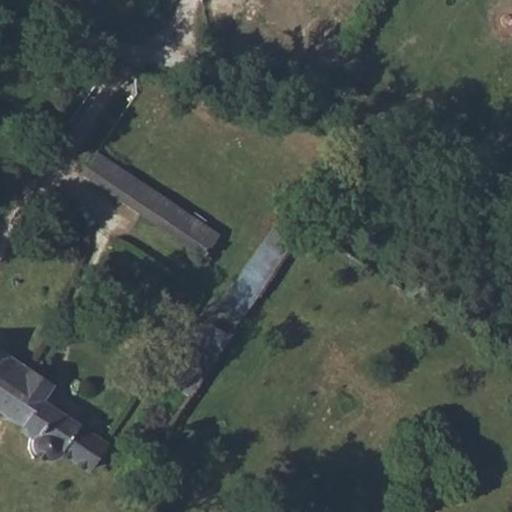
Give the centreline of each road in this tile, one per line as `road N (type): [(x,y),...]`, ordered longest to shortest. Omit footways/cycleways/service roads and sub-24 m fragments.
road 1 (unclassified): [(0,17),(327,102),(511,183)]
road 2 (unknown): [(142,53),(0,247)]
